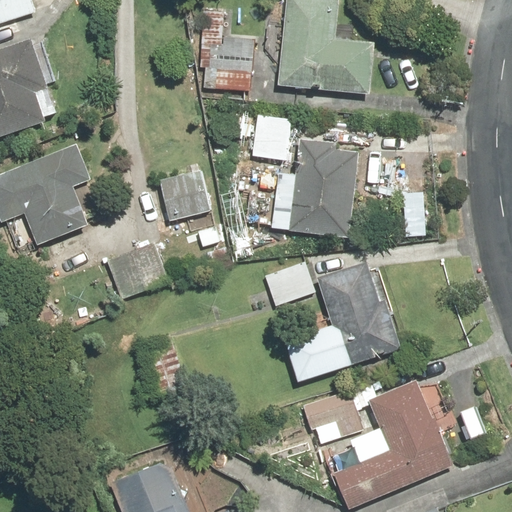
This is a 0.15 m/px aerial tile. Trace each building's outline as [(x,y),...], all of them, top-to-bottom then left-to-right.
[(45,0),(0,0),(0,21),(47,4),(45,0)] [(287,0),(281,80),(379,89),(384,39),(345,35),(347,0),(287,0)] [(231,7),(200,6),(195,89),(259,93),(263,37),(230,35),(231,7)] [(41,35),(0,49),(0,137),(55,117),(44,85),(58,80),(41,35)] [(258,108),(255,154),(292,157),(296,111),(258,108)] [(62,135),(0,159),(0,201),(8,222),(31,213),(44,246),(98,224),(62,135)] [(301,135),(294,230),(357,235),(364,140),(301,135)] [(208,163),(161,177),(174,223),(221,209),(208,163)] [(178,286),(158,242),(111,263),(130,307),(178,286)] [(267,270),(279,301),(318,286),(306,255),(267,270)] [(289,338),(305,380),(408,341),(375,257),(322,277),(339,319),(289,338)] [(195,391),(178,336),(144,347),(154,378),(140,383),(147,403),(164,397),(165,401),(195,391)] [(356,378),(306,398),(325,446),(354,434),(364,459),(335,471),(350,507),(462,462),(427,376),(365,400),(356,378)] [(195,511),(171,452),(115,474),(130,511),(239,511),(238,507),(226,511),(195,511)] [(453,511),(448,500),(417,511),(453,511)]
